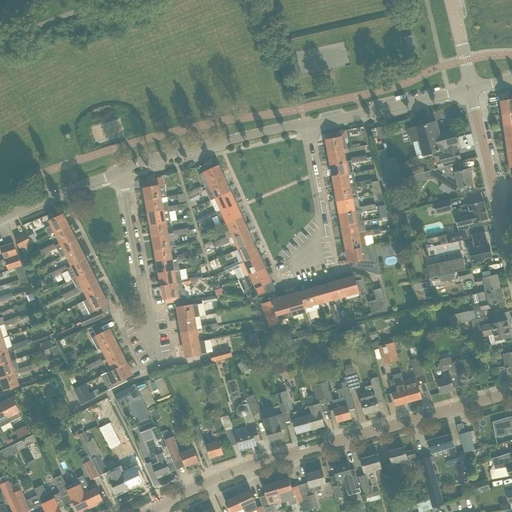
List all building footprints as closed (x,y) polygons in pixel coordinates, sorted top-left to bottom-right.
[(409,51),(416,48),(412,35),(404,38),(409,51)] [(511,100),(501,101),(503,115),(511,113),(511,93),(510,94),(511,100)] [(505,127),(511,125),(511,113),(503,115),(505,127)] [(435,122),(409,129),(411,139),(412,142),(416,156),(442,150),(447,148),(448,152),(443,154),(439,155),(439,156),(434,157),(436,164),(441,163),(441,164),(450,161),(460,159),(458,151),(457,151),(455,143),(457,143),(453,130),(439,134),(437,128),(435,122)] [(330,139),(326,139),(329,152),(344,149),(347,149),(345,137),(347,137),(346,136),(345,130),(329,133),(330,139)] [(347,162),(346,161),(344,149),(329,152),(331,165),(347,162)] [(351,162),(351,160),(346,161),(347,162),(331,165),(333,177),(349,174),(349,173),(353,172),(351,163),(351,162)] [(458,162),(409,177),(410,180),(429,175),(442,183),(439,187),(449,194),(452,189),(456,192),(460,188),(463,187),(473,185),(469,168),(460,171),(458,162)] [(197,191),(196,192),(197,194),(199,193),(205,191),(204,188),(224,179),(218,166),(199,174),(204,185),(196,189),(197,191)] [(351,187),(351,183),(349,174),(333,177),(336,189),(351,187)] [(164,185),(163,185),(161,177),(147,180),(148,187),(144,188),(145,192),(142,193),(144,201),(167,197),(164,185)] [(210,200),(230,191),(224,179),(204,188),(205,191),(205,190),(210,200)] [(363,184),(363,182),(363,181),(355,183),(355,186),(351,187),(336,189),(338,201),(353,199),(353,198),(358,197),(356,187),(363,186),(362,184),(363,184)] [(374,194),(376,193),(381,193),(378,181),(371,182),(372,185),(374,194)] [(390,182),(382,185),(385,192),(390,191),(392,187),(390,182)] [(220,211),(235,204),(230,191),(210,200),(210,201),(215,198),(220,211)] [(175,205),(168,206),(167,197),(144,201),(145,209),(148,208),(148,212),(164,210),(169,209),(169,211),(177,210),(177,207),(176,208),(175,205)] [(353,199),(338,201),(340,214),(360,211),(360,212),(368,210),(368,209),(367,209),(366,205),(359,207),(359,205),(358,197),(353,198),(353,199)] [(436,214),(453,210),(450,199),(433,204),(436,214)] [(470,214),(455,218),(457,227),(457,226),(458,231),(469,229),(468,224),(478,221),(488,219),(483,201),(474,204),(468,205),(470,214)] [(220,211),(216,213),(217,216),(222,226),(226,224),(241,218),(235,204),(220,211)] [(164,210),(148,212),(151,225),(166,222),(171,221),(169,211),(169,209),(164,210)] [(211,219),(217,216),(215,211),(207,214),(208,217),(210,216),(211,219)] [(362,221),(360,212),(360,211),(340,214),(342,226),(358,223),(358,222),(362,221)] [(54,233),(68,226),(62,214),(50,220),(52,224),(45,228),(48,236),(54,233)] [(210,216),(208,217),(207,214),(201,217),(202,219),(202,220),(203,222),(211,219),(210,216)] [(232,237),(247,230),(241,218),(226,224),(229,230),(224,233),(226,236),(219,239),(220,242),(219,242),(220,245),(229,241),(228,239),(232,237)] [(358,223),(342,226),(344,238),(360,235),(365,234),(364,231),(366,231),(364,221),(362,221),(358,222),(358,223)] [(153,237),(169,234),(166,222),(151,225),(153,237)] [(55,246),(74,236),(68,226),(54,233),(59,243),(55,245),(54,244),(55,246)] [(445,235),(439,236),(441,243),(447,242),(447,243),(463,239),(463,240),(464,242),(472,240),(473,240),(475,248),(474,248),(470,249),(473,263),(475,263),(484,260),(484,259),(492,257),(489,245),(488,245),(485,232),(479,234),(477,227),(469,229),(458,231),(445,234),(445,235)] [(180,232),(181,232),(181,229),(172,230),(173,233),(169,234),(153,237),(155,250),(171,247),(170,241),(174,241),(173,236),(180,234),(180,232)] [(371,233),(372,233),(372,229),(366,231),(364,231),(365,234),(360,235),(344,238),(346,250),(367,246),(365,236),(371,235),(371,233)] [(238,249),(253,243),(247,230),(232,237),(238,249)] [(32,245),(30,241),(26,232),(15,238),(21,250),(32,245)] [(61,257),(65,255),(79,247),(74,236),(55,246),(54,244),(46,248),(47,250),(48,249),(50,252),(56,249),(61,257)] [(219,242),(220,242),(219,239),(212,243),(212,244),(212,246),(213,245),(214,248),(220,245),(219,242)] [(398,240),(392,242),(394,254),(400,253),(398,240)] [(212,244),(212,243),(211,241),(203,244),(205,249),(212,246),(212,244)] [(8,270),(15,268),(22,265),(13,242),(6,245),(13,265),(7,267),(8,270)] [(243,262),(259,256),(253,243),(238,249),(243,262)] [(0,247),(7,267),(13,265),(6,245),(0,247)] [(367,246),(346,250),(349,262),(353,261),(360,260),(361,266),(360,269),(378,274),(373,245),(367,246)] [(65,255),(71,266),(85,259),(79,247),(65,255)] [(173,259),(173,258),(171,247),(155,250),(157,262),(173,259)] [(193,258),(192,253),(192,251),(182,252),(183,255),(183,257),(184,257),(185,259),(193,258)] [(183,257),(183,255),(182,252),(176,253),(177,258),(178,260),(185,259),(184,257),(183,257)] [(264,261),(261,261),(259,256),(243,262),(240,263),(239,261),(229,266),(230,268),(232,267),(233,269),(240,266),(244,277),(249,275),(264,268),(266,266),(264,261)] [(173,259),(157,262),(159,274),(175,270),(179,270),(178,260),(177,258),(173,258),(173,259)] [(72,279),(90,270),(85,259),(71,266),(66,268),(68,271),(63,273),(67,281),(72,279)] [(19,280),(27,277),(22,265),(15,268),(19,280)] [(65,266),(58,269),(59,271),(58,272),(60,275),(63,273),(68,271),(66,268),(65,266)] [(249,275),(244,277),(250,290),(245,292),(248,298),(267,292),(263,284),(270,281),(264,268),(249,275)] [(58,272),(59,271),(58,269),(50,273),(52,275),(47,278),(50,281),(54,278),(60,275),(58,272)] [(82,288),(96,281),(90,270),(72,279),(77,288),(76,288),(77,290),(82,288)] [(175,270),(159,274),(162,286),(164,298),(165,298),(166,303),(166,304),(176,302),(185,300),(184,294),(179,295),(178,290),(183,289),(182,284),(191,283),(190,278),(187,278),(181,280),(179,270),(175,270)] [(460,281),(474,277),(472,270),(460,272),(458,273),(460,281)] [(452,273),(439,276),(440,282),(454,279),(452,273)] [(477,294),(500,289),(496,274),(476,279),(477,286),(483,284),(485,291),(476,293),(477,294)] [(340,279),(339,279),(344,296),(364,290),(361,279),(355,281),(354,277),(340,281),(340,279)] [(332,283),(326,285),(330,299),(344,296),(339,279),(331,281),(332,283)] [(87,299),(101,292),(96,281),(82,288),(87,299)] [(316,303),(330,299),(326,285),(312,289),(316,303)] [(393,312),(416,306),(411,288),(403,290),(406,300),(390,304),(393,312)] [(303,307),(304,307),(316,303),(312,289),(299,292),(303,307)] [(502,290),(500,289),(477,294),(479,304),(481,310),(483,309),(490,307),(490,305),(503,302),(501,295),(502,293),(502,290)] [(3,301),(12,298),(11,292),(3,295),(4,298),(2,298),(3,301)] [(87,299),(83,301),(90,315),(102,310),(100,307),(109,302),(106,298),(105,299),(102,292),(91,298),(87,299)] [(286,294),(285,294),(291,317),(303,314),(306,313),(304,307),(303,307),(299,292),(287,296),(286,294)] [(269,301),(261,303),(266,320),(275,317),(274,315),(276,315),(278,321),(279,321),(291,317),(285,294),(275,297),(275,296),(268,298),(269,301)] [(203,303),(217,301),(216,295),(202,298),(203,303)] [(372,315),(387,310),(384,298),(376,300),(377,304),(370,306),(372,315)] [(195,317),(200,316),(198,304),(177,307),(180,320),(195,317)] [(104,317),(102,310),(80,319),(82,326),(104,317)] [(471,321),(477,319),(474,310),(454,314),(457,324),(471,321)] [(492,324),(490,316),(477,319),(471,321),(475,335),(482,333),(483,337),(489,335),(491,345),(506,341),(505,337),(511,336),(510,334),(511,333),(511,330),(509,330),(507,320),(492,324)] [(2,317),(0,317),(0,325),(3,324),(5,324),(5,326),(12,323),(12,321),(10,322),(10,320),(4,322),(2,317)] [(182,332),(197,329),(195,317),(180,320),(182,332)] [(202,331),(218,328),(217,323),(201,326),(202,331)] [(110,328),(101,332),(97,325),(92,328),(96,335),(91,338),(97,349),(114,340),(114,339),(116,338),(110,328)] [(312,335),(311,332),(310,328),(307,329),(297,332),(298,338),(312,335)] [(197,342),(199,341),(197,329),(182,332),(184,344),(197,342)] [(4,337),(0,338),(0,351),(11,348),(12,347),(8,336),(4,337)] [(102,360),(120,351),(114,340),(97,349),(101,347),(106,358),(102,360)] [(186,356),(207,353),(205,340),(200,341),(199,341),(197,342),(184,344),(186,356)] [(18,345),(19,345),(19,342),(12,345),(13,347),(12,347),(11,348),(0,351),(0,364),(11,360),(17,359),(14,349),(19,347),(18,345)] [(393,343),(379,347),(384,363),(397,359),(393,343)] [(212,362),(232,357),(230,348),(210,354),(212,362)] [(68,362),(77,358),(73,350),(64,354),(68,362)] [(107,372),(126,363),(120,351),(102,360),(101,361),(103,364),(107,372)] [(424,372),(424,371),(420,357),(410,360),(415,375),(424,372)] [(439,366),(451,363),(449,357),(438,360),(439,366)] [(102,360),(101,358),(94,362),(95,364),(94,365),(95,367),(103,364),(101,361),(102,360)] [(11,360),(0,364),(0,376),(0,377),(15,373),(19,371),(19,369),(15,359),(11,360)] [(94,365),(95,364),(94,362),(87,365),(89,370),(95,367),(94,365)] [(450,377),(459,374),(456,362),(440,366),(443,375),(441,375),(442,378),(437,380),(440,393),(454,389),(450,377)] [(132,374),(126,363),(107,372),(105,373),(112,388),(127,381),(125,377),(132,374)] [(508,382),(509,382),(506,366),(498,368),(501,383),(508,382)] [(356,374),(355,375),(353,368),(344,371),(348,386),(349,391),(360,388),(356,374)] [(4,390),(19,385),(15,373),(0,377),(4,390)] [(383,398),(377,377),(376,375),(371,377),(370,379),(372,385),(365,387),(366,392),(367,394),(360,396),(365,414),(371,412),(372,414),(377,412),(377,410),(379,410),(377,402),(382,401),(383,398)] [(164,376),(156,379),(160,396),(169,394),(164,376)] [(422,398),(418,385),(416,377),(403,381),(409,402),(422,398)] [(403,381),(394,383),(393,379),(389,380),(396,405),(409,402),(403,381)] [(348,386),(347,387),(345,382),(341,383),(342,388),(336,390),(339,398),(331,401),(337,422),(339,421),(340,422),(344,421),(344,420),(351,418),(349,410),(354,408),(349,391),(348,386)] [(325,399),(322,389),(320,383),(312,386),(316,401),(325,399)] [(93,391),(90,393),(85,384),(74,389),(81,404),(96,396),(93,391)] [(114,395),(113,395),(116,400),(116,402),(131,394),(133,398),(140,395),(134,384),(128,387),(114,395)] [(282,413),(292,410),(287,391),(276,394),(282,413)] [(252,415),(253,415),(261,412),(253,395),(245,398),(246,399),(252,415)] [(21,416),(17,407),(12,398),(0,404),(9,422),(21,416)] [(250,431),(236,435),(240,451),(249,448),(249,446),(256,444),(255,440),(259,439),(255,422),(253,415),(252,415),(246,399),(242,400),(243,405),(241,405),(238,407),(237,409),(237,412),(238,415),(242,417),(243,417),(246,427),(249,426),(250,431)] [(1,426),(9,422),(0,404),(0,435),(1,437),(2,436),(2,434),(5,433),(1,426)] [(322,412),(320,404),(314,405),(313,404),(305,406),(306,408),(304,408),(306,415),(310,429),(311,429),(313,430),(316,429),(317,427),(324,425),(320,413),(322,412)] [(306,415),(298,417),(296,411),(291,413),(294,421),(297,433),(310,429),(306,415)] [(283,416),(282,414),(263,419),(267,431),(269,441),(283,437),(281,430),(287,428),(286,425),(285,423),(283,416)] [(225,431),(233,427),(228,415),(219,417),(225,431)] [(504,418),(492,422),(493,423),(494,423),(496,430),(503,428),(505,434),(507,433),(506,429),(507,429),(511,427),(511,416),(506,417),(506,418),(504,418)] [(99,426),(109,448),(121,443),(110,421),(99,426)] [(217,432),(219,432),(216,423),(210,424),(215,442),(206,444),(210,457),(223,454),(217,432)] [(18,438),(29,432),(26,425),(15,431),(18,438)] [(170,456),(165,446),(155,426),(149,429),(153,439),(144,442),(148,455),(155,452),(157,456),(150,459),(157,477),(170,472),(165,458),(170,456)] [(198,442),(204,439),(198,426),(191,430),(198,442)] [(470,431),(460,434),(465,451),(465,452),(475,450),(470,431)] [(505,434),(503,434),(505,442),(511,439),(511,431),(507,433),(505,434)] [(83,444),(89,441),(85,432),(78,435),(83,444)] [(9,441),(8,440),(5,433),(2,434),(2,436),(1,437),(4,444),(9,441)] [(451,434),(428,440),(432,456),(444,453),(445,457),(447,466),(455,464),(460,478),(472,475),(469,465),(465,452),(465,451),(464,451),(456,453),(455,446),(451,434)] [(186,450),(181,453),(174,436),(164,440),(166,445),(165,446),(170,456),(171,456),(173,461),(182,458),(185,466),(198,461),(191,442),(184,445),(186,450)] [(89,441),(83,444),(90,459),(96,455),(99,454),(101,453),(94,439),(89,441)] [(21,440),(14,443),(17,448),(23,445),(21,440)] [(124,460),(131,457),(125,443),(118,446),(124,460)] [(0,452),(3,458),(17,451),(14,444),(0,450),(0,452)] [(413,450),(405,452),(404,447),(388,451),(392,463),(386,465),(390,479),(398,476),(394,463),(415,457),(413,450)] [(98,476),(108,472),(99,454),(96,455),(90,459),(91,460),(90,461),(98,476)] [(381,468),(380,464),(377,454),(361,459),(365,473),(375,470),(377,479),(384,477),(381,468)] [(430,457),(419,461),(432,508),(433,508),(444,505),(444,504),(430,457)] [(491,459),(495,470),(510,467),(511,466),(511,458),(501,460),(501,457),(491,459)] [(91,480),(98,476),(90,461),(83,464),(91,480)] [(123,474),(122,474),(128,488),(142,481),(133,462),(127,465),(130,471),(125,473),(123,474)] [(354,469),(350,470),(348,462),(333,466),(336,476),(337,480),(344,478),(346,487),(347,491),(359,488),(354,469)] [(511,466),(510,467),(495,470),(507,468),(508,476),(511,475),(511,466)] [(120,468),(107,474),(110,480),(112,484),(116,493),(128,488),(122,474),(123,474),(120,468)] [(326,484),(324,479),(322,469),(306,474),(308,482),(311,492),(322,489),(320,486),(326,484)] [(68,489),(61,475),(53,479),(59,492),(62,497),(70,493),(78,511),(83,508),(83,509),(85,510),(90,508),(83,493),(79,484),(68,489)] [(372,486),(369,486),(366,475),(358,477),(363,494),(373,491),(372,486)] [(289,478),(276,482),(280,496),(281,502),(282,503),(289,501),(291,505),(303,501),(298,485),(291,487),(289,478)] [(476,495),(490,490),(487,478),(472,483),(476,495)] [(7,482),(0,485),(11,509),(18,505),(12,493),(8,484),(7,482)] [(11,482),(8,484),(12,493),(18,505),(20,511),(24,511),(29,510),(25,501),(20,490),(17,483),(13,485),(11,482)] [(281,502),(280,496),(276,482),(263,486),(270,511),(272,511),(277,511),(275,504),(281,502)] [(102,499),(98,490),(95,484),(89,486),(91,489),(83,493),(90,508),(97,505),(97,502),(102,499)] [(43,485),(34,489),(41,503),(44,511),(60,511),(59,508),(58,507),(62,505),(58,497),(55,499),(54,497),(45,501),(42,496),(47,494),(43,485)] [(332,486),(332,487),(335,498),(342,497),(339,485),(338,485),(332,486)] [(250,490),(237,496),(243,509),(244,511),(248,511),(256,509),(258,508),(250,490)] [(311,509),(318,507),(314,494),(307,496),(311,509)] [(236,511),(243,509),(237,496),(225,502),(230,511),(236,511)] [(36,509),(30,511),(44,511),(45,510),(42,502),(41,503),(35,506),(36,509)] [(7,511),(4,503),(0,504),(0,511),(13,511),(12,511),(7,511)]
